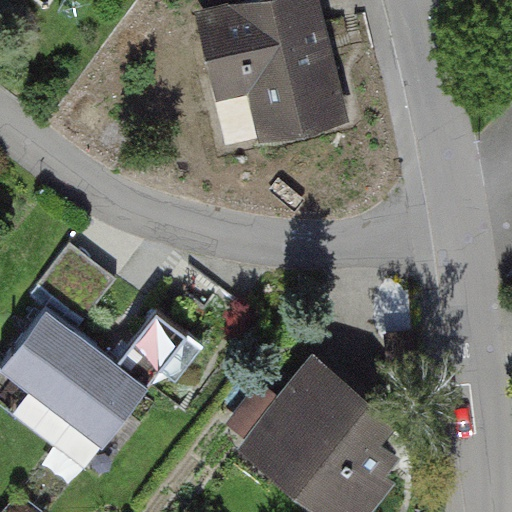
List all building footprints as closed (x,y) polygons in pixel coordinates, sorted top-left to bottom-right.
[(77,0),(29,0),(58,23),(77,0)] [(351,132),(320,0),(260,0),(193,15),(213,103),(265,91),(278,149),(351,132)] [(155,293),(124,333),(157,360),(189,320),(155,293)] [(153,392),(38,308),(0,360),(0,387),(103,462),(153,392)] [(327,511),(391,423),(305,363),(235,462),(306,511),(327,511)]
